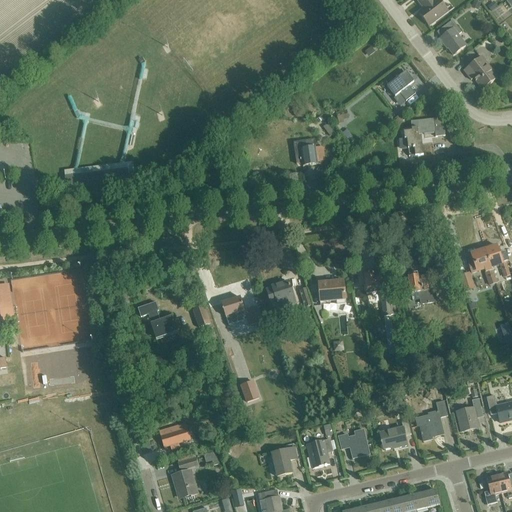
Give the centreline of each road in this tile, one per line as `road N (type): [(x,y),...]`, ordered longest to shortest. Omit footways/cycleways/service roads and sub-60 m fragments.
road 1 (tertiary): [(511,181),(0,241)]
road 2 (residential): [(511,120),(468,110),(383,0)]
road 3 (residential): [(156,511),(113,357)]
road 4 (residential): [(313,511),(314,501),(452,467)]
